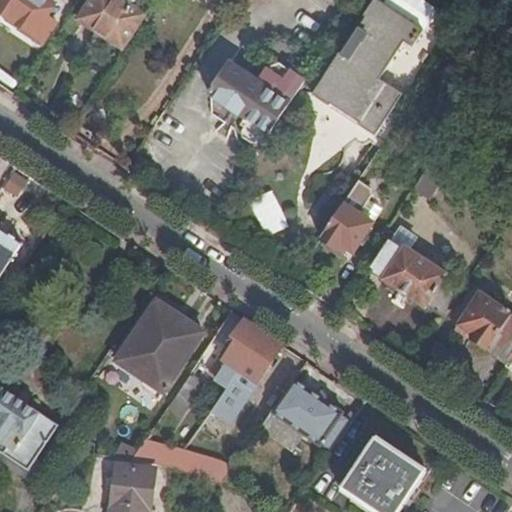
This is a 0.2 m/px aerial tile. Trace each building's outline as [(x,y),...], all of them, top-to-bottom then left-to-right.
[(0,0),(0,12),(41,41),(55,22),(46,16),(54,4),(48,0),(0,0)] [(90,0),(78,19),(123,50),(153,4),(155,0),(90,0)] [(424,30),(379,0),(373,0),(363,16),(365,18),(313,96),(330,107),(332,104),(359,122),(358,125),(376,137),(404,94),(381,79),(404,43),(412,48),(424,30)] [(493,68),(509,43),(501,30),(481,60),(493,68)] [(260,138),(266,141),(303,86),(276,67),(265,71),(258,82),(230,64),(227,70),(216,86),(211,95),(245,118),(241,124),(245,127),(242,132),(244,138),(251,143),(257,142),(260,138)] [(210,82),(216,86),(227,70),(221,66),(210,82)] [(428,167),(439,174),(442,176),(460,148),(446,139),(428,167)] [(428,167),(415,185),(427,193),(439,174),(428,167)] [(360,180),(321,239),(339,250),(343,245),(354,252),(382,209),(370,200),(373,195),(372,189),(360,180)] [(402,225),(390,242),(398,248),(401,243),(410,249),(419,236),(402,225)] [(0,229),(0,261),(8,267),(23,245),(0,229)] [(428,304),(446,317),(464,290),(446,277),(448,274),(412,250),(410,249),(401,243),(398,248),(390,242),(374,268),(386,275),(383,280),(425,308),(428,304)] [(470,339),(507,364),(511,356),(511,314),(480,294),(459,326),(473,335),(470,339)] [(133,372),(172,313),(157,303),(118,360),(133,372)] [(203,334),(172,313),(133,372),(143,380),(144,388),(145,391),(159,401),(203,334)] [(264,334),(245,321),(229,346),(234,349),(225,363),(227,364),(217,380),(229,388),(235,381),(264,334)] [(469,342),(470,339),(473,335),(459,326),(455,333),(469,342)] [(283,346),(264,334),(235,381),(238,382),(244,375),(254,381),(257,383),(283,346)] [(234,349),(229,346),(221,359),(225,363),(234,349)] [(229,388),(243,396),(253,382),(254,381),(244,375),(238,382),(235,381),(229,388)] [(202,384),(189,376),(175,398),(188,406),(202,384)] [(263,426),(277,432),(307,388),(294,380),(263,426)] [(289,425),(330,452),(353,419),(307,388),(277,432),(283,434),(289,425)] [(57,426),(2,389),(0,391),(0,458),(16,469),(19,465),(27,471),(57,426)] [(344,489),(378,511),(395,511),(421,475),(375,443),(344,489)] [(181,451),(142,447),(140,450),(132,463),(171,467),(181,451)] [(121,448),(114,459),(132,463),(140,450),(121,448)] [(181,451),(171,467),(205,478),(224,484),(233,471),(221,461),(183,451),(181,451)] [(117,468),(112,511),(150,511),(154,472),(117,468)] [(335,502),(344,486),(320,472),(311,487),(335,502)]
